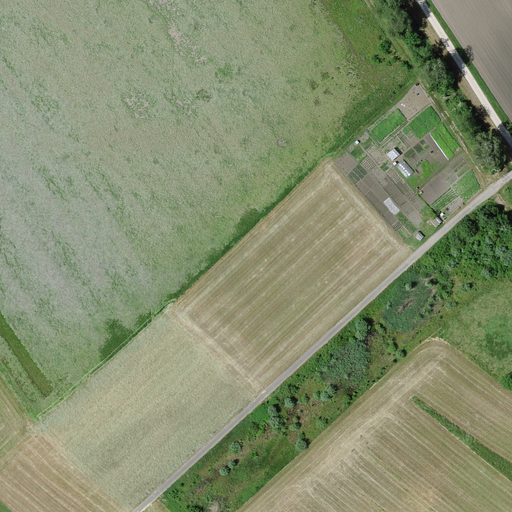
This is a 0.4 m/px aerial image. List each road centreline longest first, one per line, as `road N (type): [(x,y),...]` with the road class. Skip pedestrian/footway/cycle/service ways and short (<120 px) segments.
road 1 (track): [(0,472),(414,80)]
road 2 (track): [(492,189),(139,511)]
road 3 (track): [(492,189),(361,0)]
road 4 (track): [(511,141),(418,0)]
